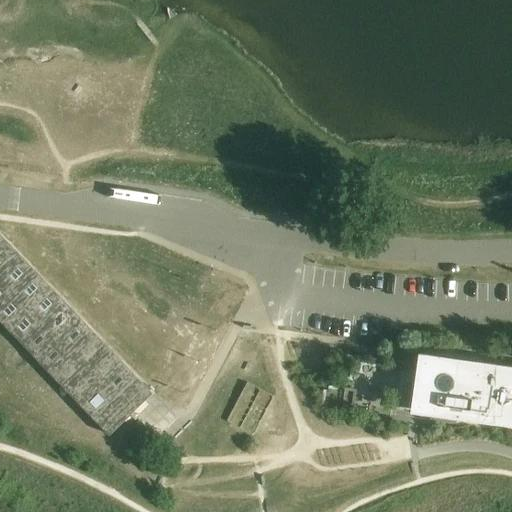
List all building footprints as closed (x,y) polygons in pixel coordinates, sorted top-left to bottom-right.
[(154,393),(0,234),(0,322),(110,436),(141,405),(154,393)] [(182,382),(206,382),(205,354),(197,355),(197,339),(182,339),(182,382)] [(462,421),(511,427),(511,366),(429,355),(427,366),(421,365),(421,369),(424,370),(418,407),(463,413),(462,421)] [(247,383),(227,420),(251,433),(271,396),(247,383)] [(380,423),(379,432),(388,433),(389,423),(380,423)]
